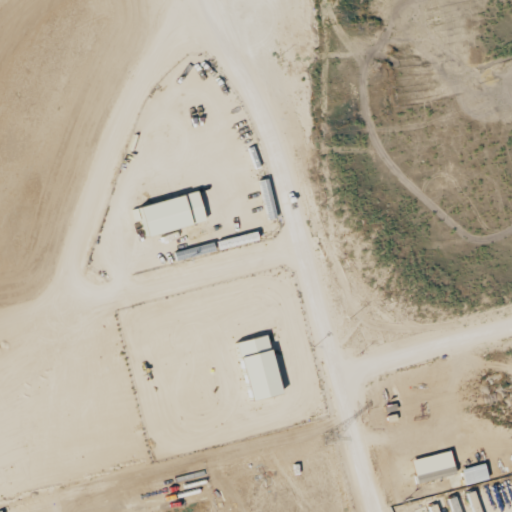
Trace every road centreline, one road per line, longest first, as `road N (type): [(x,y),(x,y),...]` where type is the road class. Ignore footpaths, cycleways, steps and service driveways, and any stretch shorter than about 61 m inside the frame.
road 1 (residential): [(185,0),(240,66),(272,131),(345,391),(511,345)]
road 2 (residential): [(382,511),(345,391)]
